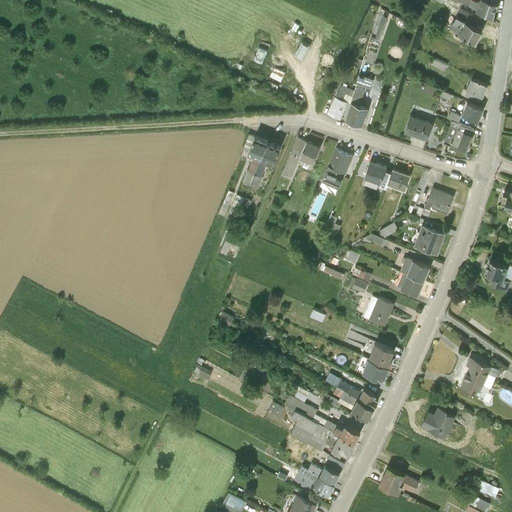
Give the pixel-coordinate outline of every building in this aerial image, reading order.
[(478,0),(476,5),(493,12),(496,0),(478,0)] [(466,16),(476,22),(481,14),(462,4),(457,12),(454,18),(453,17),(449,23),(459,29),(466,16)] [(380,8),(372,31),(377,33),(384,9),(380,8)] [(466,16),(459,29),(476,38),(483,26),(476,22),(466,16)] [(355,87),(352,93),(350,99),(351,99),(352,98),(360,101),(366,82),(371,84),(374,75),(365,72),(371,54),(365,52),(363,57),(362,60),(361,64),(359,71),(356,78),(357,79),(355,87)] [(434,54),(431,60),(444,67),(448,61),(434,54)] [(472,74),(482,78),(485,73),(474,68),(472,74)] [(270,72),(266,81),(277,86),(281,77),(270,72)] [(336,91),(347,96),(349,92),(352,93),(355,87),(341,81),(343,77),(337,74),(330,90),(335,92),(336,91)] [(467,86),(482,92),(483,93),(488,81),(482,78),(472,74),(467,86)] [(426,80),(424,88),(433,91),(436,84),(426,80)] [(482,92),(467,86),(464,85),(461,91),(465,92),(479,98),(482,92)] [(443,86),(441,92),(450,96),(453,91),(443,86)] [(336,91),(335,92),(327,109),(341,115),(349,97),(347,96),(336,91)] [(462,109),(470,113),(478,117),(484,104),(468,97),(462,109)] [(352,98),(351,99),(346,115),(363,121),(368,104),(360,101),(352,98)] [(452,116),(459,119),(461,113),(460,112),(461,112),(450,107),(447,114),(452,116)] [(410,111),(404,128),(427,136),(433,118),(410,111)] [(459,119),(452,116),(445,138),(457,143),(464,127),(472,130),(474,125),(460,119),(459,119)] [(464,127),(457,143),(467,147),(473,131),(472,130),(464,127)] [(249,148),(255,132),(249,130),(243,146),(249,148)] [(254,151),(261,154),(269,136),(256,131),(255,132),(249,148),(249,149),(254,151)] [(300,153),(307,137),(298,133),(282,169),(291,173),(300,153)] [(269,136),(261,154),(270,157),(274,159),(281,141),(269,136)] [(307,137),(300,153),(314,159),(321,142),(307,136),(307,137)] [(335,165),(345,170),(346,170),(353,152),(336,144),(329,160),(331,161),(335,163),(335,165)] [(261,154),(254,151),(248,166),(243,177),(250,180),(255,169),(261,154)] [(255,169),(250,180),(258,184),(263,173),(270,157),(261,154),(255,169)] [(388,179),(391,167),(386,165),(387,162),(386,162),(369,157),(364,174),(380,179),(379,182),(387,184),(387,183),(388,179)] [(326,167),(343,174),(345,170),(335,165),(335,163),(331,161),(329,160),(326,167)] [(391,167),(388,179),(405,185),(410,170),(392,164),(391,167)] [(343,174),(326,167),(322,175),(339,182),(343,174)] [(433,182),(425,203),(431,205),(432,203),(448,209),(454,191),(433,182)] [(507,192),(505,199),(505,200),(511,202),(511,183),(510,186),(505,184),(503,191),(507,192)] [(229,186),(219,209),(225,212),(235,189),(229,186)] [(241,195),(242,192),(237,190),(230,207),(231,208),(230,211),(233,213),(241,195)] [(241,195),(233,213),(238,215),(242,205),(245,206),(246,204),(249,206),(253,197),(242,192),(241,195)] [(419,202),(416,211),(420,213),(424,204),(419,202)] [(331,228),(335,219),(329,216),(325,225),(318,239),(324,242),(331,228)] [(394,217),(380,226),(385,233),(399,225),(394,217)] [(335,219),(331,228),(337,230),(341,221),(335,219)] [(420,227),(417,233),(414,241),(438,250),(446,229),(422,220),(420,227)] [(372,229),(364,234),(365,234),(364,236),(371,238),(371,237),(383,241),(386,235),(372,229)] [(300,252),(302,254),(306,256),(317,260),(320,254),(294,242),(291,248),(300,252)] [(494,245),(491,253),(504,258),(507,251),(494,245)] [(403,267),(407,269),(413,255),(407,252),(406,254),(404,253),(402,258),(404,259),(401,266),(403,267)] [(510,260),(491,253),(490,252),(485,266),(493,269),(490,277),(508,284),(511,275),(504,273),(509,260),(510,260)] [(333,254),(330,261),(336,263),(339,256),(333,254)] [(407,269),(425,277),(431,262),(413,254),(413,255),(407,269)] [(317,260),(306,256),(304,261),(315,266),(317,260)] [(318,264),(317,267),(319,268),(321,269),(323,266),(325,259),(320,257),(317,264),(318,264)] [(326,262),(324,267),(342,275),(345,270),(326,262)] [(355,263),(352,269),(369,276),(372,270),(355,263)] [(407,269),(403,267),(397,281),(401,282),(407,269)] [(407,269),(401,282),(400,283),(419,291),(425,277),(407,269)] [(353,273),(349,281),(353,282),(352,283),(364,288),(369,278),(356,273),(356,274),(353,273)] [(370,314),(378,293),(373,291),(364,312),(370,314)] [(378,293),(370,314),(386,321),(395,298),(379,292),(378,293)] [(225,306),(221,316),(232,322),(237,312),(225,306)] [(369,352),(376,337),(368,334),(362,349),(366,351),(369,352)] [(376,337),(369,352),(390,361),(393,354),(391,354),(395,345),(376,337)] [(483,380),(492,361),(470,351),(466,360),(469,362),(461,381),(482,391),(487,393),(491,384),(488,383),(483,380)] [(390,361),(369,352),(363,366),(379,373),(380,370),(385,372),(390,361)] [(196,359),(201,362),(204,358),(205,356),(199,353),(196,359)] [(255,358),(252,363),(264,369),(267,364),(255,358)] [(201,362),(196,359),(192,367),(208,375),(212,367),(201,362)] [(483,380),(488,383),(497,364),(492,361),(483,380)] [(245,364),(239,374),(244,377),(250,367),(245,364)] [(359,393),(362,387),(354,383),(341,376),(342,374),(336,371),(331,378),(337,382),(344,386),(350,389),(358,393),(359,393)] [(329,397),(332,392),(322,386),(315,382),(312,388),(319,392),(329,397)] [(338,397),(342,399),(352,404),(358,393),(350,389),(344,386),(337,382),(334,389),(341,393),(338,397)] [(298,387),(307,392),(309,388),(301,383),(298,387)] [(362,387),(359,393),(375,402),(379,394),(375,392),(376,390),(364,384),(362,387)] [(307,392),(298,387),(296,387),(294,392),(304,398),(307,392)] [(340,429),(343,423),(337,420),(328,415),(327,416),(316,409),(318,405),(290,390),(285,399),(290,402),(295,405),(306,410),(306,411),(319,418),(334,426),(339,429),(340,430),(340,429)] [(332,392),(329,397),(339,403),(342,399),(338,397),(332,392)] [(359,393),(358,393),(352,404),(369,414),(375,402),(359,393)] [(274,397),(268,407),(279,413),(284,403),(274,397)] [(429,405),(421,421),(446,433),(456,412),(447,407),(447,405),(438,401),(435,408),(429,405)] [(295,405),(290,402),(287,406),(290,408),(289,410),(292,412),(291,413),(298,416),(296,419),(291,429),(308,438),(323,446),(327,438),(333,441),(339,429),(334,426),(319,418),(306,411),(306,410),(295,405)] [(340,429),(340,430),(355,438),(361,428),(345,419),(343,423),(340,429)] [(340,430),(339,429),(333,441),(332,443),(341,449),(342,447),(349,450),(355,438),(340,430)] [(309,464),(312,466),(315,460),(323,464),(326,459),(329,453),(323,450),(319,459),(311,454),(306,462),(309,464)] [(329,453),(326,459),(340,467),(341,467),(345,458),(330,450),(329,453)] [(326,459),(323,464),(320,470),(335,478),(340,467),(326,459)] [(283,460),(277,472),(292,479),(298,468),(283,460)] [(314,466),(319,469),(320,470),(323,464),(315,460),(312,466),(314,466)] [(312,466),(309,464),(306,462),(302,461),(301,464),(298,462),(297,465),(299,467),(306,470),(310,473),(316,476),(319,469),(314,466),(312,466)] [(401,479),(405,469),(388,461),(379,480),(399,489),(402,482),(403,480),(401,479)] [(319,469),(316,476),(314,481),(329,489),(335,478),(320,470),(319,469)] [(403,480),(402,482),(415,487),(420,476),(405,469),(401,479),(403,480)] [(480,474),(476,484),(485,488),(489,478),(480,474)] [(227,487),(219,501),(232,508),(235,503),(240,505),(244,496),(227,487)] [(295,490),(284,510),(288,511),(306,511),(309,506),(313,508),(317,501),(295,490)] [(469,497),(487,506),(491,498),(472,490),(469,497)] [(484,511),(487,506),(469,497),(465,507),(476,511),(484,511)]
